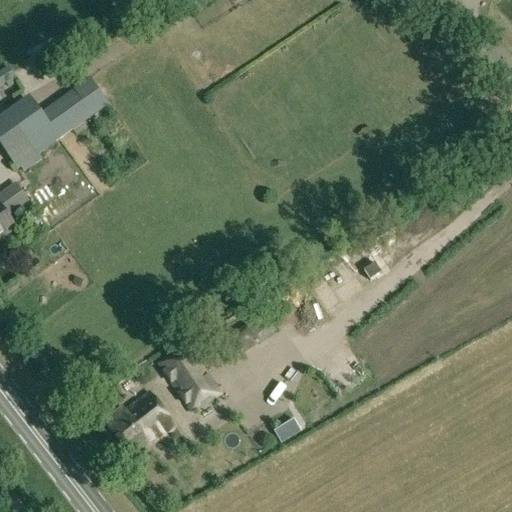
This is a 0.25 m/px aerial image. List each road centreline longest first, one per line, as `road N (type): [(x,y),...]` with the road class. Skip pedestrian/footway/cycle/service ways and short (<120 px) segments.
road 1 (secondary): [(96,511),(0,387)]
road 2 (unknown): [(163,0),(51,81)]
